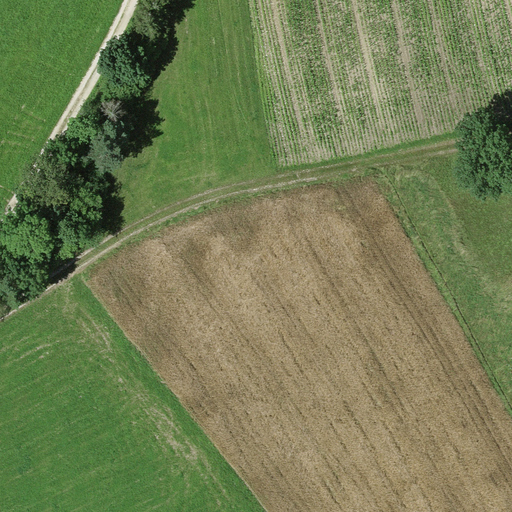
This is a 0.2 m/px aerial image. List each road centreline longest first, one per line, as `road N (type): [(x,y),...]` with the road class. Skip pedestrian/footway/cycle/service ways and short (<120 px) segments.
road 1 (track): [(0,311),(130,228),(223,190),(511,136)]
road 2 (track): [(0,232),(131,0)]
